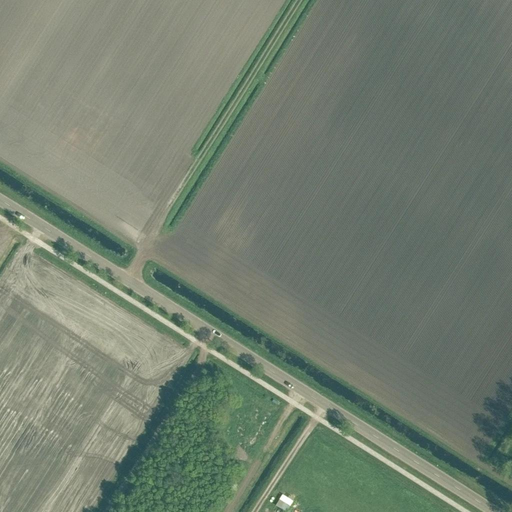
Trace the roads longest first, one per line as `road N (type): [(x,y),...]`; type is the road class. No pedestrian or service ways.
road 1 (tertiary): [(0,200),(494,511)]
road 2 (track): [(106,511),(206,348)]
road 3 (track): [(254,511),(323,404)]
